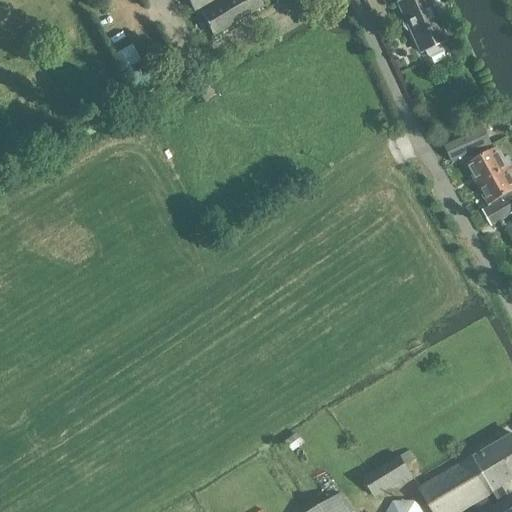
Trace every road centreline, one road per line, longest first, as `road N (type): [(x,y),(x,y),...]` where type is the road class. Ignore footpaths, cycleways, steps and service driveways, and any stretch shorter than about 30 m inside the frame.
road 1 (track): [(0,465),(419,138)]
road 2 (unclassified): [(511,304),(353,0)]
